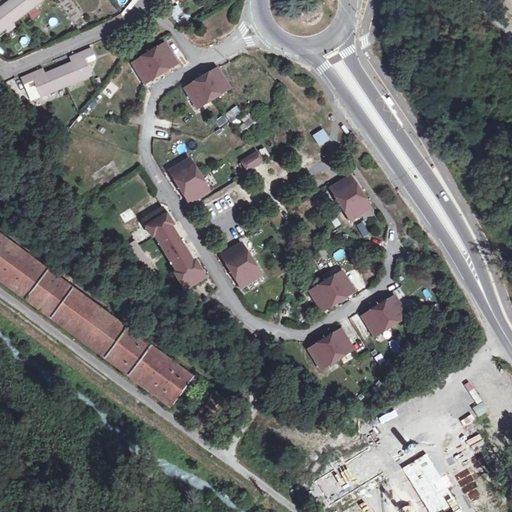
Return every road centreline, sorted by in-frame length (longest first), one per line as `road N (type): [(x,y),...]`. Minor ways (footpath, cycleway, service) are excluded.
road 1 (unclassified): [(297,511),(0,291)]
road 2 (tertiary): [(302,46),(394,163),(511,347)]
road 3 (tertiary): [(511,339),(455,214),(356,71),(340,23)]
road 4 (residential): [(197,240),(246,316),(271,332),(303,336),(385,288),(395,228)]
road 5 (residential): [(203,64),(161,90),(147,158),(197,240)]
road 6 (residential): [(334,156),(197,240)]
road 7 (residential): [(0,67),(20,69),(122,27),(141,11)]
road 8 (track): [(271,332),(256,392),(223,457)]
